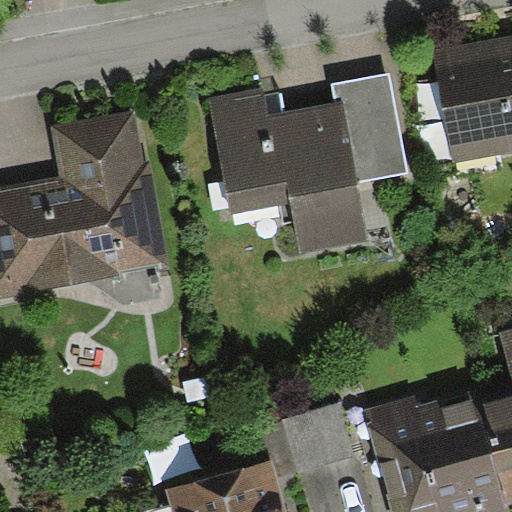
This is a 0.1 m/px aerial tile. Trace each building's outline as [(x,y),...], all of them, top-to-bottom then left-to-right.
[(511,58),(446,74),(468,167),(511,156),(511,58)] [(266,100),(209,111),(232,225),(284,215),(291,253),(355,240),(345,194),(401,183),(380,78),(328,89),(333,113),(271,125),(266,100)] [(65,194),(0,205),(0,297),(148,272),(125,135),(57,147),(65,194)] [(511,359),(511,390),(484,399),(511,495),(511,340),(507,342),(511,359)] [(364,435),(388,511),(496,511),(501,511),(467,403),(364,435)] [(264,511),(255,481),(160,511),(264,511)]
